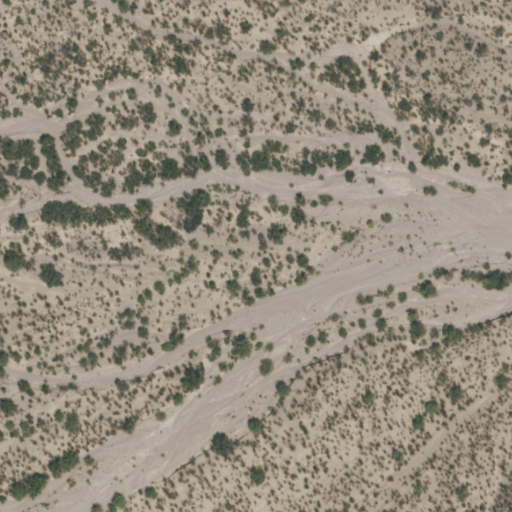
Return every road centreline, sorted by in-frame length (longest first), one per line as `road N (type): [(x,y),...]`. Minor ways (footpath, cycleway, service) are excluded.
road 1 (residential): [(0,384),(294,328),(511,269)]
road 2 (residential): [(372,511),(511,371)]
